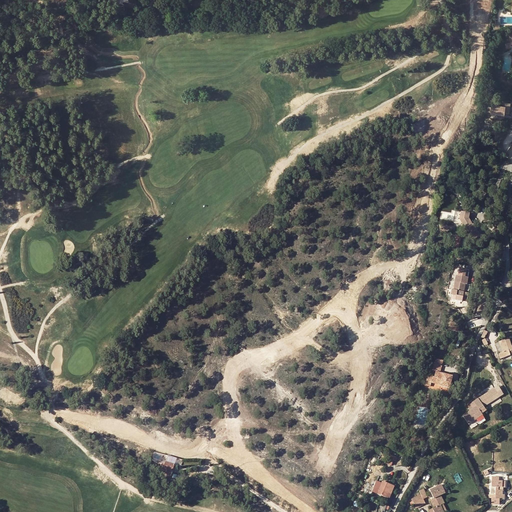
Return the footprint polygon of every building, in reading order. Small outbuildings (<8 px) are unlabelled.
[(492,105),(491,114),(504,116),(504,113),(508,114),(510,103),(502,102),(502,107),(492,105)] [(478,189),(475,194),(481,198),(485,194),(478,189)] [(464,230),(471,241),(479,236),(472,225),(467,218),(468,213),(460,212),(459,219),(465,229),(464,230)] [(452,295),(452,300),(461,302),(463,294),(465,284),(467,285),(468,274),(457,272),(453,290),(456,290),(455,296),(452,295)] [(503,352),(501,353),(503,358),(511,354),(511,346),(511,347),(508,339),(498,342),(503,352)] [(429,376),(426,381),(431,383),(440,385),(449,388),(452,377),(439,374),(442,361),(436,359),(431,371),(436,372),(434,377),(429,376)] [(482,414),(481,413),(485,410),(477,399),(473,402),(476,406),(468,412),(463,416),(468,424),(482,414)] [(476,406),(473,402),(465,407),(468,412),(476,406)] [(391,455),(389,459),(387,458),(385,463),(390,465),(393,461),(395,461),(396,458),(391,455)] [(157,464),(156,467),(163,469),(162,472),(171,475),(174,465),(166,462),(165,464),(162,463),(161,466),(157,464)] [(503,499),(503,497),(503,495),(500,495),(500,491),(503,491),(503,487),(504,487),(504,481),(498,481),(498,477),(491,477),(491,488),(495,488),(495,495),(489,495),(489,497),(491,497),(491,503),(491,505),(499,505),(499,499),(500,499),(503,499)] [(382,481),(377,494),(386,498),(391,485),(382,481)] [(427,496),(423,489),(419,491),(420,494),(411,499),(415,506),(424,502),(423,499),(427,496)] [(443,511),(440,505),(442,504),(444,503),(440,496),(430,501),(434,508),(428,511),(443,511)]
